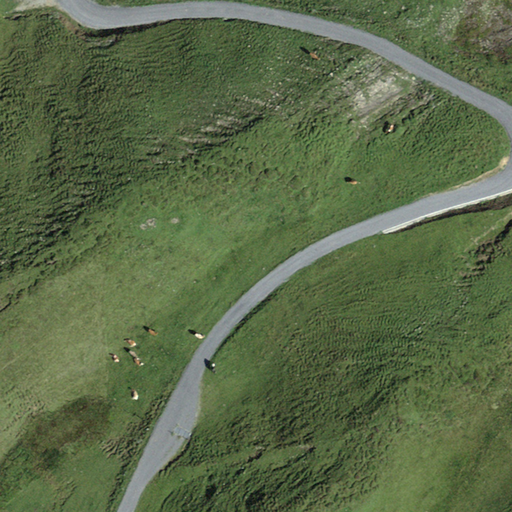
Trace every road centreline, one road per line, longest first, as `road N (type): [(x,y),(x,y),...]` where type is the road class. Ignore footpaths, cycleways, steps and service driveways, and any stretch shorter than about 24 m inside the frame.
road 1 (track): [(129,511),(204,357),(273,282),(355,232),(511,176)]
road 2 (track): [(511,121),(381,45),(334,27),(235,8),(104,12),(79,0)]
